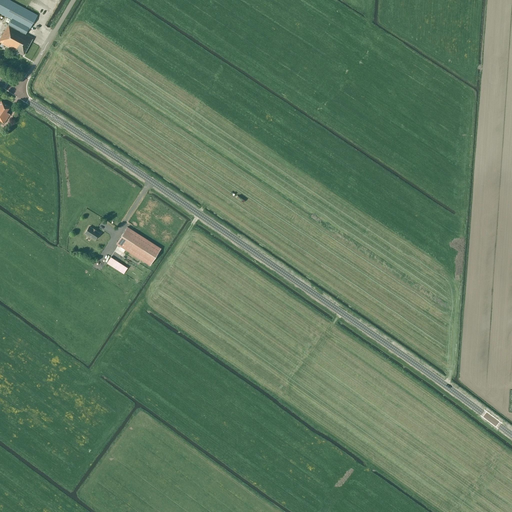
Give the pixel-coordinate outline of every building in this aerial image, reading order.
[(28,29),(29,29),(37,15),(8,0),(0,0),(0,13),(11,20),(8,25),(0,38),(0,42),(15,51),(15,50),(24,55),(33,38),(26,34),(28,29)] [(0,121),(3,124),(10,114),(6,112),(10,107),(1,101),(0,102),(0,121)] [(84,233),(94,240),(99,233),(89,227),(84,233)] [(127,227),(116,244),(150,266),(161,249),(127,227)] [(99,267),(103,259),(99,256),(94,264),(99,267)]
